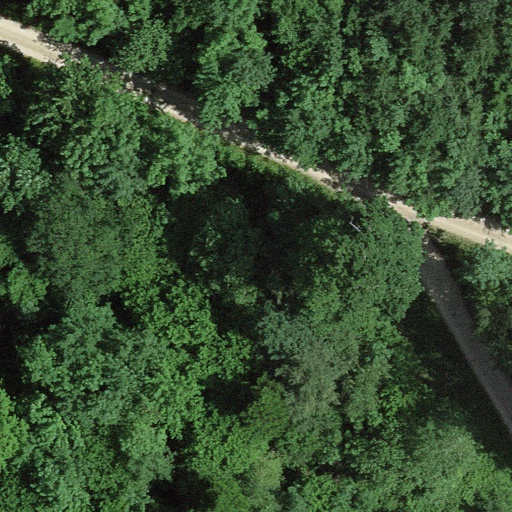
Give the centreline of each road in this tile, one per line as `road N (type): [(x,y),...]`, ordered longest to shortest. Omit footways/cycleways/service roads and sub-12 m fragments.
road 1 (track): [(0,32),(511,240)]
road 2 (track): [(387,192),(511,409)]
